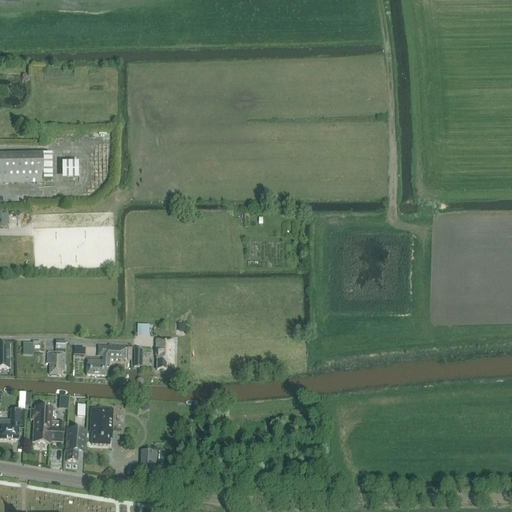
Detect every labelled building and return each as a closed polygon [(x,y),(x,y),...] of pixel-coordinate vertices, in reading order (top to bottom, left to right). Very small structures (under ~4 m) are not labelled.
[(0,155),(0,184),(43,184),(42,155),(0,155)] [(62,162),(62,179),(78,179),(78,162),(62,162)] [(149,334),(149,325),(138,325),(139,335),(149,334)] [(64,372),(65,341),(56,341),(55,354),(48,353),(48,364),(50,365),(49,376),(60,376),(60,372),(64,372)] [(157,358),(157,372),(166,372),(166,365),(173,366),(173,342),(156,342),(156,358),(157,358)] [(0,370),(10,370),(10,347),(0,347),(0,370)] [(87,362),(87,377),(106,378),(106,368),(109,369),(109,361),(112,359),(131,360),(132,350),(127,349),(110,349),(109,355),(103,355),(103,363),(87,362)] [(135,350),(134,368),(142,369),(143,350),(135,350)] [(18,403),(17,403),(17,410),(10,410),(10,421),(4,421),(0,420),(0,440),(18,440),(18,429),(23,429),(23,410),(24,410),(24,403),(25,403),(25,393),(18,393),(18,403)] [(59,398),(58,411),(68,411),(69,398),(59,398)] [(85,406),(77,406),(76,418),(84,419),(85,406)] [(35,408),(35,411),(31,410),(30,419),(34,420),(32,443),(49,445),(49,441),(62,442),(64,423),(51,422),(52,409),(51,409),(35,408)] [(90,409),(89,433),(92,433),(91,445),(109,446),(109,431),(111,432),(112,410),(90,409)] [(67,453),(66,462),(77,463),(78,454),(84,454),(86,431),(67,430),(65,453),(67,453)] [(157,452),(141,451),(140,467),(156,468),(157,452)]
